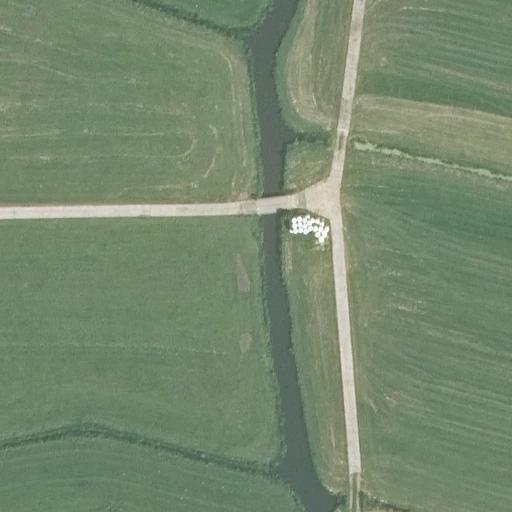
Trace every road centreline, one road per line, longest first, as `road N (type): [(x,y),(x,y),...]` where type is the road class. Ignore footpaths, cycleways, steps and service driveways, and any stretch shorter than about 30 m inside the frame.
road 1 (track): [(337,197),(0,217)]
road 2 (track): [(357,511),(337,197)]
road 3 (track): [(337,197),(359,0)]
